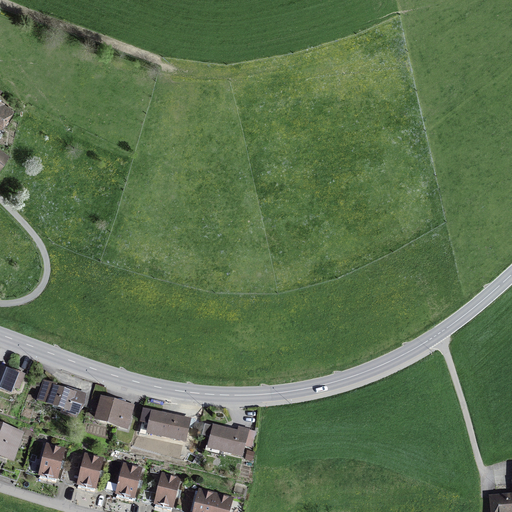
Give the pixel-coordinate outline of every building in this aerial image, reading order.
[(0,120),(3,122),(11,111),(0,104),(0,120)] [(0,168),(8,157),(0,151),(0,168)] [(0,387),(10,391),(11,387),(18,390),(24,375),(9,369),(8,373),(0,369),(0,387)] [(45,382),(38,401),(61,409),(61,413),(76,418),(83,407),(84,398),(80,397),(81,393),(67,389),(66,392),(55,389),(56,385),(45,382)] [(103,399),(97,420),(126,428),(132,408),(103,399)] [(145,411),(142,422),(150,424),(148,433),(185,441),(189,421),(145,411)] [(202,436),(211,438),(209,448),(242,456),(248,431),(239,429),(238,433),(205,425),(202,436)] [(2,428),(0,434),(0,452),(12,457),(20,434),(2,428)] [(47,446),(39,479),(56,483),(64,450),(47,446)] [(86,456),(77,488),(94,493),(102,460),(86,456)] [(124,465),(116,498),(133,502),(141,470),(124,465)] [(151,467),(150,473),(158,475),(160,469),(151,467)] [(163,475),(155,508),(171,511),(179,479),(163,475)] [(215,508),(218,496),(199,491),(198,497),(195,496),(190,511),(194,511),(196,503),(213,507),(215,508)] [(213,507),(211,511),(228,511),(232,499),(218,496),(215,508),(213,507)] [(493,499),(493,511),(511,511),(511,498),(510,497),(493,499)] [(196,503),(194,511),(211,511),(213,507),(196,503)]
